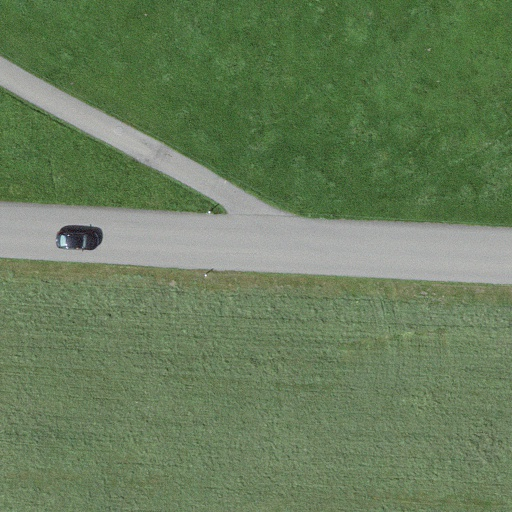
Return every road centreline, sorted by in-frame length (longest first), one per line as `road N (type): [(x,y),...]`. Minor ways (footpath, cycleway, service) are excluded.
road 1 (tertiary): [(0,233),(511,258)]
road 2 (track): [(0,72),(230,198),(253,214),(266,249)]
